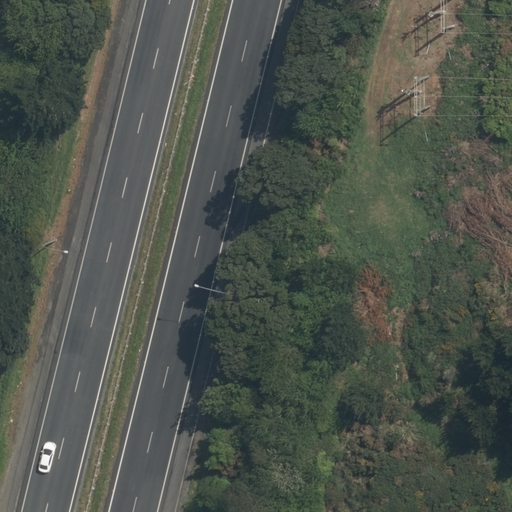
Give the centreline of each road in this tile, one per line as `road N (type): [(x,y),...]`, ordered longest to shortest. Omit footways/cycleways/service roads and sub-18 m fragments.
road 1 (motorway): [(254,0),(130,511)]
road 2 (motorway): [(36,511),(159,0)]
